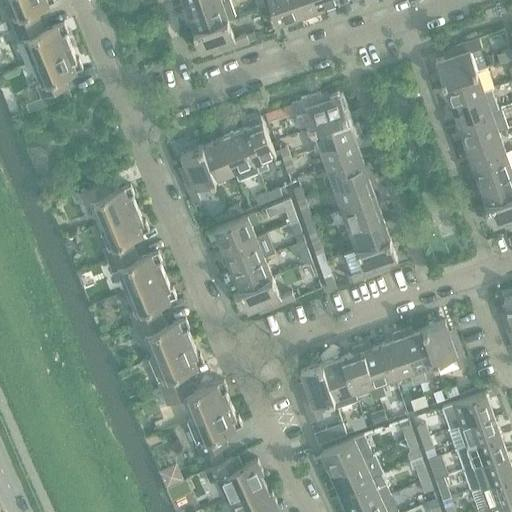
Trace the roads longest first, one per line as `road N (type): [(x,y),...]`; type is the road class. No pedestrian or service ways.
road 1 (residential): [(126,115),(464,0)]
road 2 (residential): [(126,115),(234,358)]
road 3 (residential): [(234,358),(471,276)]
road 4 (residential): [(234,358),(306,511)]
road 5 (residential): [(126,115),(80,0)]
